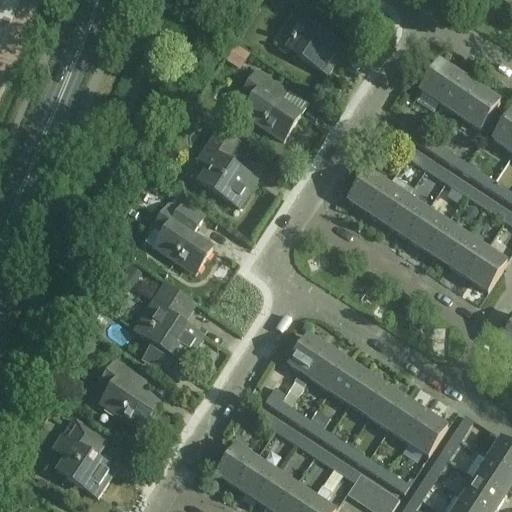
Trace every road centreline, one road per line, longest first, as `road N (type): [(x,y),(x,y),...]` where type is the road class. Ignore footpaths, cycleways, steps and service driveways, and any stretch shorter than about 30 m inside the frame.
road 1 (residential): [(453,382),(474,342),(466,324),(296,203)]
road 2 (secondary): [(0,237),(98,0)]
road 3 (residential): [(164,487),(308,295)]
road 4 (residential): [(296,203),(421,4)]
road 5 (residential): [(453,382),(308,295)]
